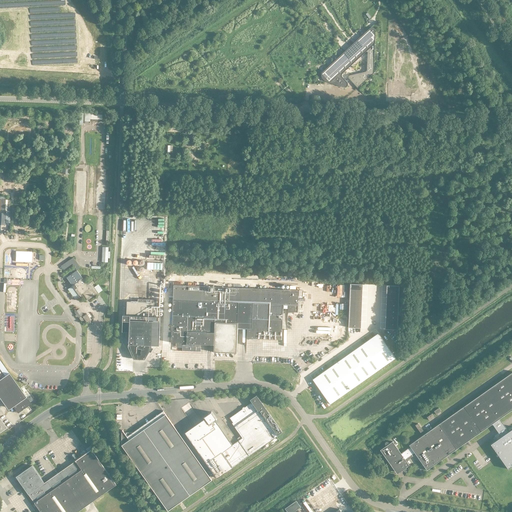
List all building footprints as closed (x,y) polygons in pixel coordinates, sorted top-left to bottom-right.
[(374,73),(375,31),(375,30),(375,29),(374,28),(373,28),(372,28),(371,28),(370,28),(369,29),(361,36),(362,37),(324,73),(323,73),(323,74),(323,75),(322,75),(323,76),(323,77),(323,78),(325,80),(343,87),(344,87),(345,87),(346,87),(347,87),(347,86),(348,85),(348,84),(348,83),(347,83),(347,82),(342,77),(342,76),(342,75),(342,74),(342,73),(343,73),(366,52),(367,52),(367,53),(367,69),(367,70),(366,71),(365,72),(350,75),(349,75),(349,76),(348,76),(348,77),(348,78),(349,78),(358,88),(374,73)] [(61,173),(69,174),(69,169),(70,169),(70,164),(67,164),(66,169),(62,168),(61,173)] [(81,267),(73,257),(70,260),(77,270),(81,267)] [(68,260),(61,266),(64,270),(71,264),(68,260)] [(67,277),(72,286),(68,289),(75,299),(83,293),(88,300),(98,293),(92,284),(90,285),(89,284),(87,285),(86,284),(87,283),(83,278),(77,270),(67,277)] [(174,285),(171,343),(187,343),(187,344),(192,345),(182,345),(182,351),(201,352),(201,345),(214,345),(213,352),(237,353),(238,328),(247,328),(247,338),(282,340),(283,320),(283,305),(288,305),(288,312),(298,312),(299,290),(174,285)] [(156,302),(153,302),(154,299),(138,299),(137,302),(127,301),(127,302),(127,315),(126,315),(127,315),(123,315),(122,332),(130,332),(129,347),(131,349),(131,352),(134,354),(133,356),(133,357),(134,357),(136,359),(138,359),(139,360),(139,361),(139,360),(140,360),(141,359),(143,359),(145,357),(146,357),(146,355),(148,352),(148,350),(151,348),(151,347),(151,345),(159,346),(160,316),(156,316),(157,303),(157,302),(156,302)] [(75,312),(79,318),(82,322),(85,320),(87,322),(91,320),(87,314),(84,316),(79,309),(75,312)] [(378,333),(366,342),(384,367),(396,358),(378,333)] [(366,342),(354,350),(371,375),(384,367),(366,342)] [(354,350),(337,362),(355,387),(371,375),(354,350)] [(31,404),(9,373),(0,360),(0,369),(5,376),(0,379),(0,398),(6,407),(11,404),(17,412),(24,407),(25,408),(31,404)] [(337,362),(313,379),(330,404),(355,387),(337,362)] [(386,446),(380,450),(393,468),(394,467),(397,472),(403,469),(404,471),(405,471),(405,472),(406,472),(406,471),(407,471),(407,470),(407,469),(406,467),(409,465),(406,461),(416,454),(427,470),(511,410),(511,372),(409,445),(410,447),(401,453),(392,441),(389,443),(388,442),(387,442),(387,441),(387,442),(386,442),(385,442),(385,443),(385,444),(386,446)] [(185,432),(217,478),(249,455),(249,456),(277,436),(277,435),(282,432),(256,395),(257,396),(251,400),(253,402),(245,407),(244,407),(242,408),(243,409),(230,418),(233,422),(232,423),(235,427),(243,438),(239,441),(233,445),(215,420),(217,419),(212,412),(204,417),(207,420),(196,428),(194,426),(185,432)] [(211,480),(165,415),(135,436),(132,433),(126,432),(126,433),(125,434),(122,430),(121,444),(122,445),(168,511),(211,480)] [(511,429),(491,444),(508,469),(511,466),(511,429)] [(77,511),(116,485),(92,449),(80,458),(76,461),(78,464),(63,475),(61,472),(45,483),(32,466),(22,473),(23,475),(18,479),(38,507),(41,511),(77,511)] [(293,511),(301,507),(296,501),(285,508),(287,511),(293,511)]
